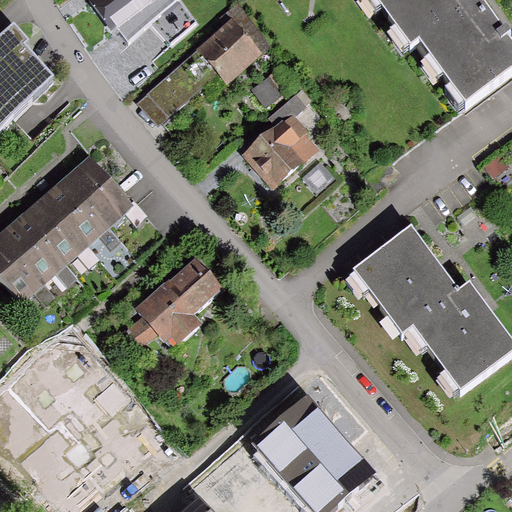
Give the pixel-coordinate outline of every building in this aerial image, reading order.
[(86,0),(112,35),(118,31),(160,0),(86,0)] [(179,0),(160,0),(118,31),(129,46),(152,25),(179,1),(180,0),(179,0)] [(366,0),(376,13),(381,9),(396,30),(390,34),(404,53),(410,49),(411,51),(420,45),(430,59),(425,63),(439,81),(444,77),(452,88),(446,91),(459,110),(465,106),(466,108),(511,74),(511,44),(508,39),(511,37),(509,33),(507,30),(503,32),(480,0),(474,0),(467,6),(463,0),(366,0)] [(197,24),(179,1),(152,25),(171,45),(197,24)] [(231,22),(138,105),(159,129),(218,77),(228,87),(262,57),(231,22)] [(30,45),(14,27),(0,39),(0,135),(55,81),(26,49),(30,45)] [(289,91),(275,74),(252,92),(266,110),(289,91)] [(269,120),(277,130),(293,116),(296,119),(313,104),(302,92),(269,120)] [(267,138),(244,158),(274,193),(320,153),(306,136),(309,134),(296,119),(293,116),(277,130),(267,138)] [(65,178),(110,230),(134,209),(90,157),(65,178)] [(305,179),(325,198),(338,183),(318,165),(305,179)] [(110,230),(65,178),(46,194),(91,247),(110,230)] [(22,213),(68,267),(91,247),(46,194),(22,213)] [(1,231),(47,285),(68,267),(22,213),(1,231)] [(434,261),(411,230),(353,274),(404,338),(413,331),(458,295),(434,261)] [(47,285),(1,231),(0,232),(0,275),(24,304),(47,285)] [(195,262),(134,311),(141,320),(122,336),(137,354),(157,338),(170,353),(201,328),(191,317),(220,293),(195,262)] [(471,286),(458,295),(413,331),(460,395),(511,356),(511,341),(496,320),(471,286)] [(117,454),(46,370),(0,408),(0,422),(22,448),(27,443),(70,494),(117,454)] [(328,511),(371,475),(310,404),(256,450),(309,511),(328,511)] [(207,511),(197,501),(185,511),(207,511)]
